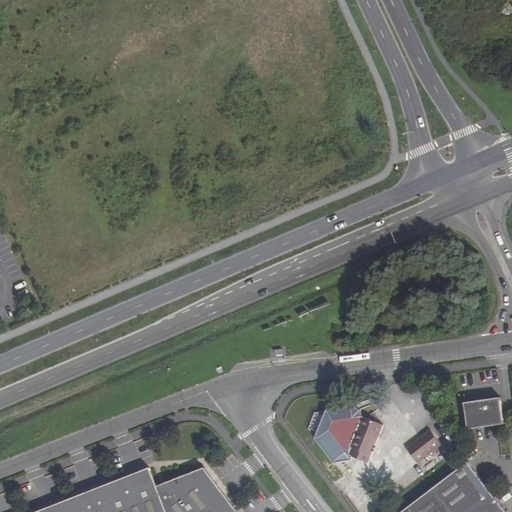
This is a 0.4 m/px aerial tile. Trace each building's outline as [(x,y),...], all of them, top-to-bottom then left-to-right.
[(466,405),(470,432),(506,426),(503,400),(466,405)] [(352,448),(364,418),(362,417),(334,421),(330,433),(347,455),(352,456),(355,448),(352,448)] [(383,425),(364,418),(352,448),(355,448),(352,456),(369,463),(383,425)] [(441,444),(431,431),(407,448),(418,462),(441,444)] [(405,511),(503,511),(467,467),(405,511)] [(239,511),(205,468),(158,487),(150,468),(88,493),(36,511),(239,511)]
